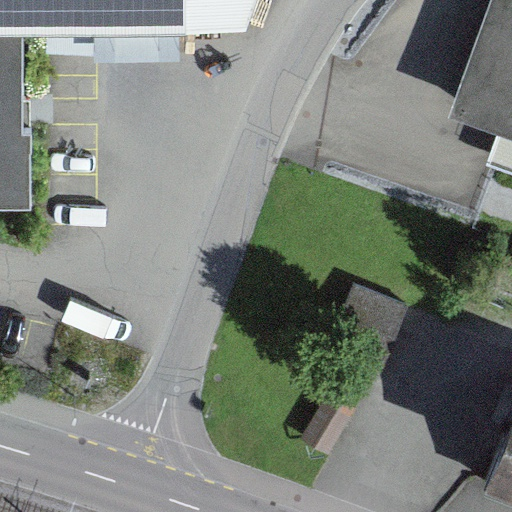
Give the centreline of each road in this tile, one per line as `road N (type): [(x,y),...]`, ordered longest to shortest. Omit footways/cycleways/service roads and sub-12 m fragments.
road 1 (unclassified): [(340,0),(266,114),(136,488)]
road 2 (primary): [(0,446),(136,488)]
